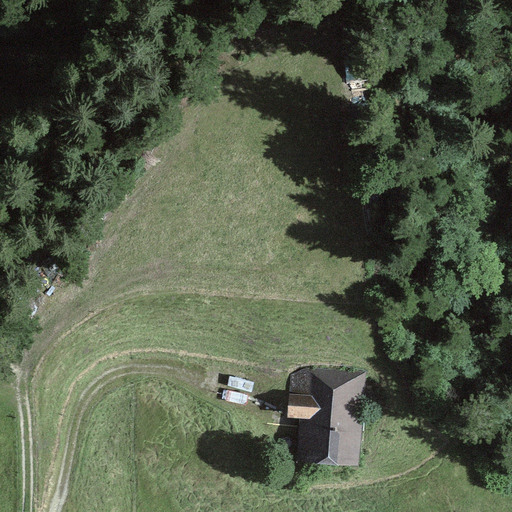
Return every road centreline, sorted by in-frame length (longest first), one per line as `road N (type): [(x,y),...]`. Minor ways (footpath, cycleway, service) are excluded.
road 1 (track): [(53,511),(85,390),(114,371),(189,375)]
road 2 (track): [(27,511),(23,381),(26,364),(56,327)]
